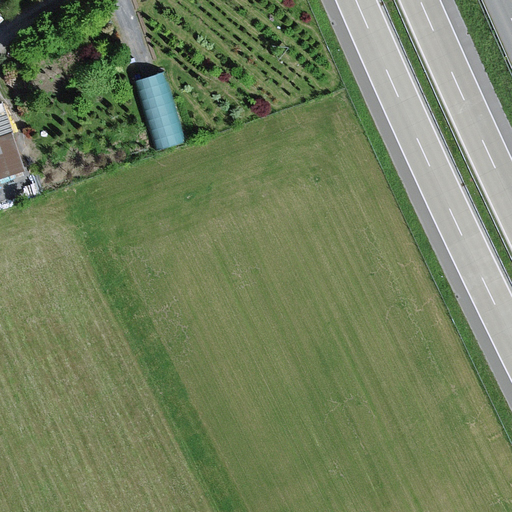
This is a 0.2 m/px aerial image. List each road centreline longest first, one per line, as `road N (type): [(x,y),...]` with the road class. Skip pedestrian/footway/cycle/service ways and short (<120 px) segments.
road 1 (motorway): [(358,0),(511,339)]
road 2 (motorway): [(511,196),(422,0)]
